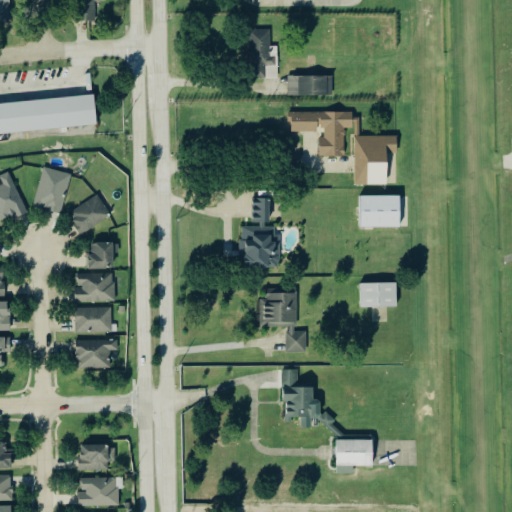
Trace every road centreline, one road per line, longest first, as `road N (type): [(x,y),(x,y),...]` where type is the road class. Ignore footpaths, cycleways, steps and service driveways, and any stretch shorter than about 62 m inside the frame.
road 1 (tertiary): [(165,511),(158,0)]
road 2 (tertiary): [(137,0),(144,511)]
road 3 (residential): [(43,511),(37,251)]
road 4 (residential): [(0,407),(164,403)]
road 5 (residential): [(158,48),(0,59)]
